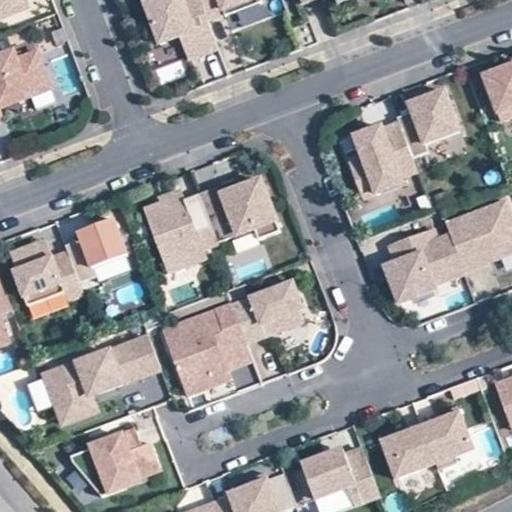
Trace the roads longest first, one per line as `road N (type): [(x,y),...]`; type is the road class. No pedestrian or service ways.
road 1 (residential): [(377,357),(180,429),(194,468),(393,396)]
road 2 (residential): [(283,97),(377,357)]
road 3 (residential): [(283,97),(511,11)]
road 4 (residential): [(85,0),(139,149)]
road 5 (residential): [(139,149),(283,97)]
road 6 (residential): [(0,203),(139,149)]
road 7 (residential): [(511,308),(377,357)]
road 8 (residential): [(393,396),(511,352)]
